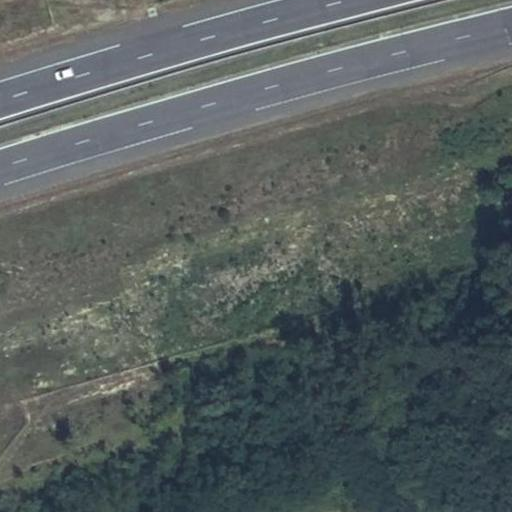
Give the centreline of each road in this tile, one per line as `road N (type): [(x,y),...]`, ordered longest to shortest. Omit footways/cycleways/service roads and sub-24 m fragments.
road 1 (motorway): [(0,168),(511,24)]
road 2 (motorway): [(344,0),(0,100)]
